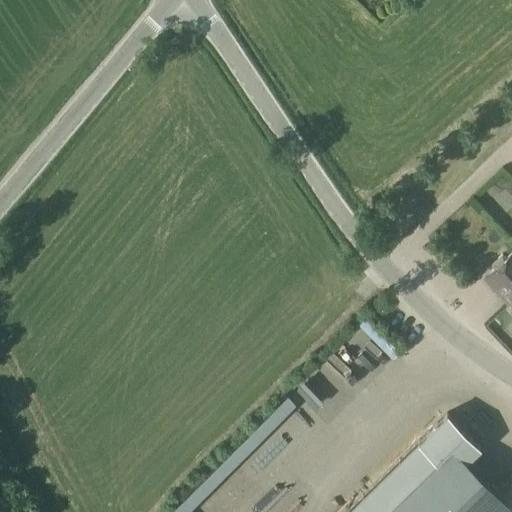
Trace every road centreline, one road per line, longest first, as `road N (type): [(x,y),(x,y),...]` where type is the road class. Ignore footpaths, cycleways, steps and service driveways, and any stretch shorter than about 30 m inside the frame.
road 1 (unclassified): [(511,377),(436,319),(361,241),(194,0)]
road 2 (tertiary): [(0,203),(173,0)]
